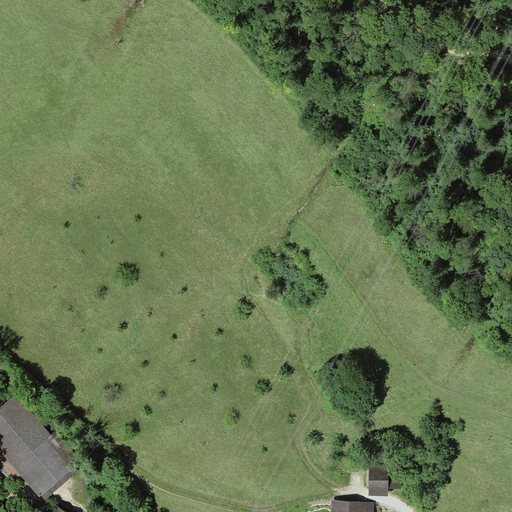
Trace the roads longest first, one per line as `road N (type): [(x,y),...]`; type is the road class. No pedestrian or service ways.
road 1 (track): [(346,491),(255,510),(171,488),(130,462),(0,340)]
road 2 (track): [(346,491),(312,471),(302,449),(318,397),(299,344),(305,321)]
road 3 (track): [(389,0),(443,48),(511,62)]
